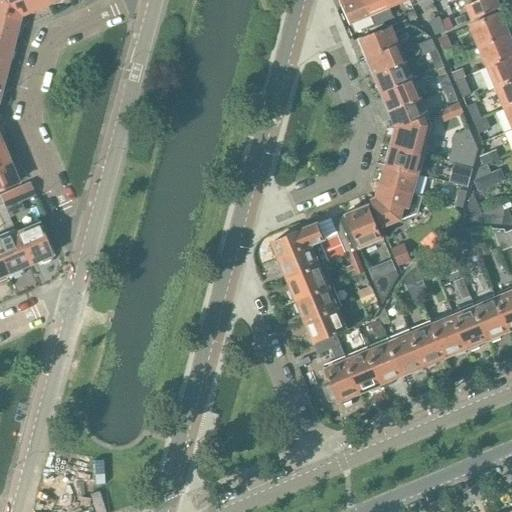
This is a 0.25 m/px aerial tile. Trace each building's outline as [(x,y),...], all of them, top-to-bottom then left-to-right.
[(21,0),(0,0),(0,7),(5,18),(18,22),(20,17),(27,14),(21,0)] [(46,0),(21,0),(27,14),(29,13),(31,15),(39,11),(39,8),(48,4),(46,0)] [(340,0),(351,25),(371,16),(364,0),(340,0)] [(390,8),(387,0),(364,0),(371,16),(390,8)] [(387,0),(390,8),(410,0),(409,0),(387,0)] [(466,6),(472,20),(500,9),(496,0),(470,0),(472,4),(466,6)] [(0,36),(13,41),(14,39),(16,38),(19,29),(17,27),(18,22),(5,18),(0,7),(0,36)] [(417,18),(412,7),(405,10),(410,21),(417,18)] [(479,47),(505,36),(509,35),(508,34),(510,31),(507,24),(504,23),(500,14),(470,26),(479,47)] [(428,20),(434,36),(445,32),(441,22),(442,22),(439,16),(428,20)] [(464,16),(455,19),(458,26),(467,22),(464,16)] [(367,59),(399,45),(394,34),(409,28),(406,21),(386,29),(377,32),(377,33),(370,36),(359,40),(362,46),(361,50),(363,55),(366,57),(367,59)] [(382,21),(374,24),(377,32),(386,29),(382,21)] [(374,24),(366,27),(370,36),(377,33),(377,32),(374,24)] [(479,47),(487,68),(511,57),(511,37),(510,37),(509,35),(505,36),(479,47)] [(0,36),(0,60),(7,63),(8,61),(11,60),(13,51),(11,49),(13,41),(0,36)] [(447,36),(439,40),(444,51),(452,48),(447,36)] [(374,76),(406,63),(426,54),(423,47),(403,55),(399,45),(367,59),(367,60),(367,63),(369,69),(372,70),(374,76)] [(437,51),(429,54),(436,71),(444,68),(437,51)] [(511,57),(487,68),(496,89),(511,81),(511,57)] [(413,80),(406,63),(374,76),(377,82),(376,85),(378,91),(381,92),(381,94),(413,80)] [(455,81),(463,78),(465,77),(462,69),(452,74),(455,81)] [(446,73),(439,76),(444,89),(451,85),(446,73)] [(462,99),(471,95),(463,78),(455,81),(462,99)] [(421,98),(413,80),(381,94),(382,95),(382,98),(384,104),(386,106),(389,111),(421,98)] [(511,81),(496,89),(504,109),(511,105),(511,81)] [(449,105),(458,101),(451,85),(444,89),(443,89),(449,105)] [(396,130),(398,129),(429,116),(421,98),(389,111),(391,117),(391,120),(393,126),(396,128),(396,130)] [(474,103),(466,106),(473,122),(480,118),(474,103)] [(459,104),(437,113),(441,123),(463,113),(459,104)] [(391,147),(423,155),(427,141),(423,140),(426,126),(423,119),(429,117),(429,116),(398,129),(396,130),(394,135),(392,137),(390,142),(392,145),(391,147)] [(479,138),(488,134),(487,131),(491,130),(485,117),(481,119),(480,118),(473,122),(479,138)] [(450,163),(472,169),(478,148),(470,130),(455,136),(450,163)] [(0,165),(9,162),(9,161),(9,159),(6,151),(4,150),(0,141),(0,165)] [(418,175),(423,155),(391,147),(391,149),(388,151),(387,156),(388,159),(386,166),(418,175)] [(497,150),(480,157),(483,165),(500,158),(497,150)] [(0,165),(0,190),(18,183),(17,181),(18,179),(15,172),(13,171),(9,162),(0,165)] [(413,194),(418,175),(386,166),(384,172),(382,175),(380,180),(381,183),(381,185),(413,194)] [(463,169),(459,185),(468,188),(472,171),(463,169)] [(501,169),(473,181),(478,191),(505,180),(501,169)] [(5,209),(35,196),(29,183),(0,195),(0,198),(3,204),(5,209)] [(371,202),(382,228),(401,221),(402,216),(406,217),(418,213),(422,197),(412,194),(413,194),(381,185),(380,187),(378,189),(376,195),(377,199),(371,202)] [(459,189),(455,206),(463,208),(467,192),(459,189)] [(469,200),(468,207),(471,217),(485,213),(480,196),(469,200)] [(348,215),(345,216),(346,216),(351,229),(359,249),(382,239),(369,206),(359,210),(356,208),(348,211),(348,215)] [(486,214),(466,220),(467,223),(486,224),(486,214)] [(345,216),(333,221),(338,234),(351,229),(346,216),(345,216)] [(490,224),(501,225),(502,217),(491,216),(490,224)] [(273,247),(271,249),(274,256),(277,257),(278,259),(312,245),(325,240),(338,235),(331,219),(318,224),(272,243),(273,247)] [(15,234),(29,266),(39,261),(42,263),(49,260),(49,257),(52,256),(38,224),(15,234)] [(481,227),(472,226),(467,229),(470,237),(485,237),(481,227)] [(351,229),(338,234),(347,254),(355,251),(359,249),(351,229)] [(509,231),(493,230),(500,246),(505,244),(509,238),(509,231)] [(15,234),(0,240),(0,257),(8,275),(10,274),(13,276),(20,273),(20,270),(29,266),(15,234)] [(399,267),(412,262),(404,243),(391,249),(399,267)] [(279,261),(277,263),(280,271),(283,271),(287,280),(321,266),(312,245),(278,259),(279,261)] [(355,251),(347,254),(357,276),(364,273),(355,251)] [(416,265),(410,271),(417,286),(423,284),(416,265)] [(321,266),(287,280),(291,289),(289,292),(292,300),(296,300),(296,301),(329,287),(321,266)] [(397,270),(373,281),(383,304),(399,275),(397,270)] [(410,271),(403,279),(407,290),(417,286),(410,271)] [(485,273),(477,277),(483,291),(491,288),(485,273)] [(463,278),(453,282),(461,301),(470,297),(463,278)] [(297,303),(295,306),(298,313),(301,314),(305,323),(338,309),(329,287),(296,301),(297,303)] [(371,287),(357,292),(360,299),(374,293),(371,287)] [(511,292),(496,299),(510,332),(511,331),(511,292)] [(374,293),(360,299),(363,307),(377,302),(374,293)] [(496,299),(475,308),(489,341),(492,343),(500,340),(500,336),(510,332),(496,299)] [(475,308),(454,317),(467,350),(468,349),(471,351),(479,348),(479,345),(489,341),(475,308)] [(338,309),(305,323),(309,332),(307,335),(310,342),(313,342),(314,345),(336,336),(348,331),(338,309)] [(454,317),(433,325),(446,358),(455,355),(458,357),(465,354),(466,350),(467,350),(454,317)] [(433,325),(411,334),(425,367),(426,367),(429,369),(436,366),(436,363),(446,358),(433,325)] [(411,334),(390,343),(403,376),(412,373),(415,375),(423,372),(423,368),(425,367),(411,334)] [(314,345),(318,355),(331,349),(340,346),(336,336),(314,345)] [(390,343),(368,352),(382,385),(383,385),(386,387),(393,384),(394,380),(403,376),(390,343)] [(326,383),(322,388),(329,403),(334,403),(338,402),(339,403),(341,402),(344,404),(351,401),(351,398),(361,394),(347,361),(340,346),(331,349),(338,365),(325,370),(330,381),(326,383)] [(368,352),(347,361),(361,394),(370,390),(373,392),(380,389),(381,386),(382,385),(368,352)]
